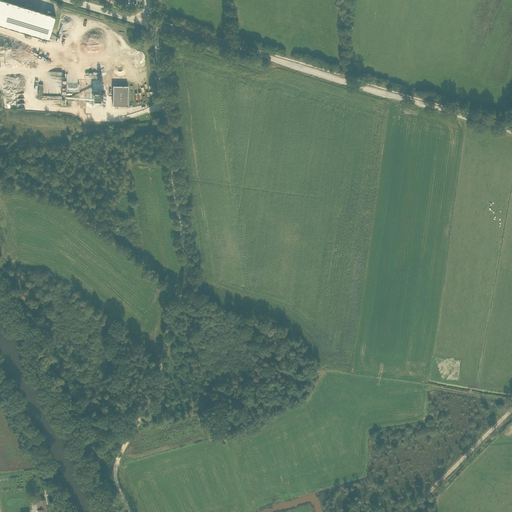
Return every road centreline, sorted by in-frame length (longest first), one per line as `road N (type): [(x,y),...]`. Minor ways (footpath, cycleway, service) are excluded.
road 1 (track): [(129,511),(114,474),(117,459),(156,385),(185,280),(164,103)]
road 2 (track): [(149,25),(504,128)]
road 3 (track): [(73,511),(0,363)]
road 4 (track): [(410,511),(511,411)]
